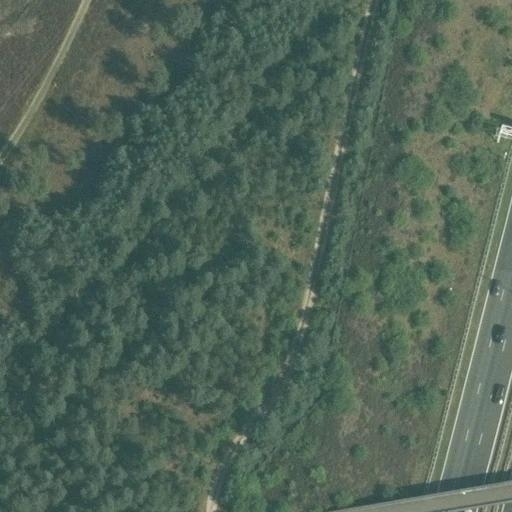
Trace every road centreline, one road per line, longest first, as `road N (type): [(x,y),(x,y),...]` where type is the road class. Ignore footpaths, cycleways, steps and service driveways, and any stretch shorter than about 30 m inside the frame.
road 1 (track): [(374,0),(308,301),(283,376),(222,472),(210,511)]
road 2 (motorway): [(511,290),(456,511)]
road 3 (track): [(0,155),(86,0)]
